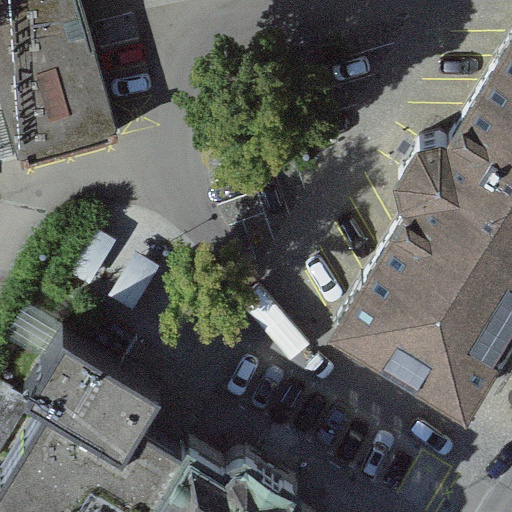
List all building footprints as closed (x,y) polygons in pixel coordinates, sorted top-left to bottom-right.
[(0,0),(0,74),(23,158),(117,131),(79,0),(0,0)] [(511,23),(448,133),(440,128),(419,133),(408,150),(398,167),(402,189),(410,195),(331,318),(465,400),(511,323),(511,23)] [(96,223),(72,265),(140,303),(164,261),(96,223)] [(0,511),(140,511),(184,440),(140,413),(160,380),(141,368),(62,321),(24,384),(44,396),(0,468),(0,511)] [(0,448),(31,399),(0,378),(0,448)] [(184,440),(140,511),(319,511),(294,497),(299,487),(296,477),(297,474),(271,458),(246,443),(239,444),(231,446),(224,455),(190,433),(184,440)]
